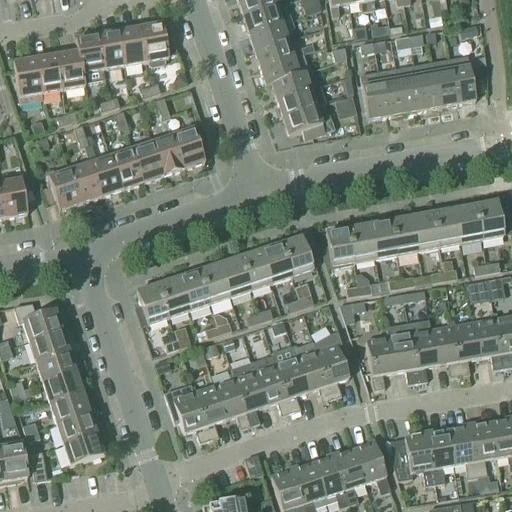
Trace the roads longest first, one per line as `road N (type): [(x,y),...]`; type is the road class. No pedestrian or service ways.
road 1 (residential): [(156,490),(365,412),(511,389)]
road 2 (residential): [(257,195),(511,143)]
road 3 (residential): [(156,490),(80,256)]
road 4 (residential): [(257,195),(191,0)]
road 5 (residential): [(80,256),(257,195)]
road 6 (residential): [(0,36),(138,0)]
